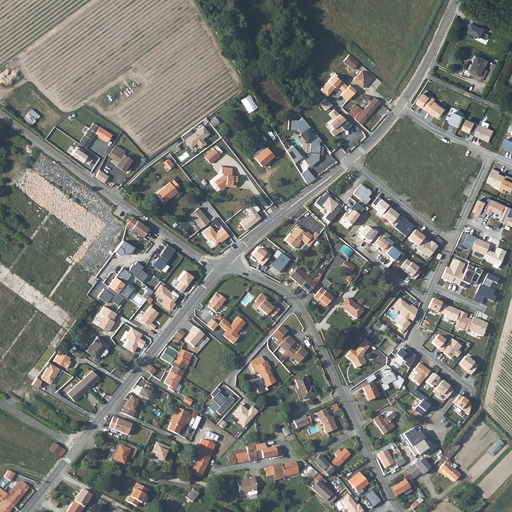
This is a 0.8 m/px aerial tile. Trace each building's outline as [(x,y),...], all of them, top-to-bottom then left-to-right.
[(486,21),(477,17),(473,26),(474,27),(469,37),(476,39),(477,35),(488,40),(490,35),(485,32),(486,29),(483,28),(486,21)] [(352,70),(358,63),(349,55),(343,61),(352,70)] [(475,63),(477,64),(472,74),(481,79),(485,72),(489,64),(478,58),(475,63)] [(336,69),(329,77),(340,86),(347,78),(336,69)] [(370,78),(362,71),(354,80),(363,87),(370,78)] [(487,73),(485,72),(481,79),(472,74),(470,77),(482,83),(487,73)] [(15,75),(4,85),(6,87),(18,77),(15,75)] [(424,108),(428,111),(435,101),(436,99),(432,96),(431,98),(425,93),(418,104),(422,107),(423,105),(425,107),(424,108)] [(338,99),(336,100),(335,101),(339,106),(343,102),(341,100),(343,98),(341,95),(340,97),(340,96),(338,99)] [(351,110),(348,113),(360,124),(380,101),(375,96),(363,110),(358,107),(354,112),(351,110)] [(327,98),(320,103),(326,110),(333,105),(327,98)] [(436,115),(441,118),(447,110),(435,101),(428,111),(432,114),(433,113),(436,115)] [(331,131),(335,137),(350,125),(336,108),(330,114),(334,119),(329,123),(334,129),(331,131)] [(24,119),(32,125),(40,115),(32,109),(24,119)] [(449,116),(447,120),(451,122),(450,124),(453,125),(453,124),(454,125),(454,126),(459,128),(465,116),(456,112),(453,118),(449,116)] [(289,119),(287,128),(298,130),(301,134),(300,135),(307,144),(308,143),(309,145),(306,153),(317,158),(321,148),(320,147),(319,142),(321,141),(317,135),(314,137),(308,129),(310,127),(303,118),(299,121),(289,119)] [(471,134),(476,136),(480,125),(469,120),(464,129),(472,133),(471,134)] [(92,122),(85,134),(92,139),(95,134),(99,135),(99,137),(107,142),(111,134),(92,122)] [(189,129),(180,136),(183,140),(184,139),(188,145),(191,142),(193,144),(196,142),(199,147),(205,143),(201,138),(208,133),(202,125),(192,133),(189,129)] [(484,138),(484,139),(490,142),(495,131),(481,125),(480,125),(476,136),(480,138),(481,137),(484,138)] [(92,139),(85,134),(78,145),(81,147),(83,145),(87,147),(92,139)] [(123,151),(114,146),(108,156),(118,162),(116,166),(125,171),(132,160),(123,154),(122,156),(120,155),(123,151)] [(205,156),(211,163),(220,156),(214,149),(205,156)] [(254,159),(262,168),(274,158),(267,149),(254,159)] [(79,150),(72,159),(87,170),(94,161),(79,150)] [(297,153),(291,158),(294,162),(301,157),(297,153)] [(166,164),(169,168),(173,165),(167,159),(164,161),(166,164)] [(216,193),(219,191),(227,185),(237,185),(237,175),(231,176),(230,168),(220,169),(220,177),(209,185),(216,193)] [(314,178),(307,168),(300,172),(307,184),(314,178)] [(108,176),(99,169),(96,176),(104,182),(108,176)] [(494,169),(488,183),(502,189),(507,177),(503,176),(503,177),(500,175),(501,172),(494,169)] [(501,191),(506,194),(508,190),(511,191),(511,177),(508,176),(507,177),(502,189),(501,191)] [(180,187),(174,179),(170,183),(169,182),(156,193),(164,202),(177,191),(176,190),(180,187)] [(360,185),(353,194),(366,205),(370,200),(368,198),(371,194),(369,193),(370,192),(367,189),(366,190),(360,185)] [(320,197),(315,203),(321,209),(323,207),(329,212),(324,218),(329,223),(340,210),(335,206),(336,205),(329,199),(330,197),(325,193),(321,198),(320,197)] [(377,198),(372,204),(375,207),(374,209),(381,215),(388,207),(383,203),(384,203),(377,198)] [(488,214),(493,201),(489,199),(487,203),(480,200),(475,212),(482,215),(481,216),(485,218),(488,214)] [(488,214),(491,215),(493,211),(503,216),(504,214),(507,207),(494,200),(493,201),(488,214)] [(350,226),(364,209),(356,203),(350,210),(352,211),(349,216),(346,214),(342,219),(350,226)] [(198,207),(189,214),(200,228),(209,220),(198,207)] [(399,215),(390,208),(383,217),(392,224),(393,222),(396,224),(401,218),(398,216),(399,215)] [(133,217),(129,223),(127,225),(132,229),(138,221),(133,217)] [(396,224),(394,228),(405,237),(414,227),(402,218),(401,218),(396,224)] [(149,230),(149,229),(138,221),(132,229),(143,237),(149,230)] [(210,225),(202,231),(208,239),(209,237),(214,244),(220,239),(222,240),(228,235),(222,227),(216,232),(210,225)] [(137,245),(143,237),(132,229),(126,237),(137,245)] [(307,245),(313,237),(308,234),(306,235),(298,229),(291,237),(290,237),(285,242),(295,249),(302,241),(307,245)] [(149,230),(143,237),(150,242),(155,235),(149,230)] [(415,231),(408,239),(417,247),(424,238),(425,237),(419,232),(418,233),(415,231)] [(459,248),(461,249),(463,245),(472,249),(476,239),(469,236),(469,237),(467,236),(467,235),(462,233),(454,250),(457,252),(459,248)] [(380,253),(384,256),(394,244),(386,238),(383,241),(379,238),(373,245),(378,249),(379,248),(382,250),(380,253)] [(426,255),(429,257),(438,247),(431,241),(429,244),(427,242),(427,241),(424,238),(417,247),(416,248),(423,254),(426,255)] [(472,249),(471,250),(485,256),(487,251),(490,245),(476,239),(472,249)] [(154,254),(148,262),(165,273),(170,266),(166,263),(176,249),(164,241),(155,254),(154,254)] [(353,252),(344,247),(341,252),(350,257),(353,252)] [(388,257),(393,261),(399,254),(391,248),(384,256),(387,258),(388,257)] [(483,259),(499,266),(505,252),(497,248),(494,256),(490,254),(491,253),(487,251),(485,256),(483,259)] [(257,250),(250,259),(255,263),(256,262),(259,263),(258,264),(262,267),(270,257),(266,253),(265,255),(257,250)] [(278,251),(273,257),(277,260),(272,265),(273,266),(273,267),(280,273),(290,261),(278,251)] [(124,264),(133,271),(138,265),(129,258),(124,264)] [(411,277),(415,280),(420,273),(417,270),(418,269),(406,260),(400,268),(405,271),(404,272),(409,276),(410,275),(411,276),(411,277)] [(349,274),(353,269),(343,261),(339,266),(349,274)] [(446,268),(442,278),(452,283),(454,278),(455,275),(457,275),(456,279),(454,283),(459,286),(463,275),(460,274),(464,265),(460,263),(459,266),(453,263),(450,269),(446,268)] [(124,283),(127,279),(133,271),(124,264),(108,285),(120,294),(127,286),(124,283)] [(308,293),(320,277),(325,268),(322,266),(319,270),(321,270),(315,277),(316,278),(313,282),(297,268),(290,277),(308,293)] [(470,281),(476,284),(481,272),(476,269),(474,273),(471,272),(473,268),(468,266),(463,275),(459,286),(463,288),(465,284),(469,285),(470,281)] [(185,270),(180,279),(182,280),(177,288),(184,293),(194,275),(185,270)] [(480,285),(476,294),(480,296),(482,293),(485,294),(483,298),(494,302),(496,297),(492,296),(494,291),(489,289),(492,282),(497,284),(499,280),(487,274),(482,286),(480,285)] [(176,287),(181,281),(178,278),(173,284),(176,287)] [(172,292),(162,285),(155,293),(165,301),(164,301),(167,304),(165,306),(168,310),(172,309),(176,304),(174,302),(177,298),(171,293),(172,292)] [(325,290),(321,287),(313,297),(317,300),(318,300),(325,306),(332,298),(325,292),(325,290)] [(218,293),(216,292),(211,298),(213,299),(207,305),(214,312),(225,299),(218,293)] [(266,298),(261,294),(255,301),(256,302),(260,306),(258,308),(262,311),(267,315),(269,312),(274,317),(280,310),(275,306),(273,308),(265,301),(266,298)] [(340,307),(355,319),(362,311),(346,299),(340,307)] [(398,330),(402,334),(410,324),(407,321),(409,319),(412,321),(417,311),(411,306),(410,308),(406,305),(405,306),(402,304),(403,303),(399,299),(393,307),(402,314),(401,317),(402,318),(397,325),(400,327),(398,330)] [(432,299),(428,308),(437,313),(438,310),(442,312),(445,306),(446,305),(441,303),(441,304),(438,303),(438,302),(432,299)] [(260,306),(256,302),(253,305),(261,312),(262,311),(258,308),(260,306)] [(154,329),(157,326),(152,323),(160,312),(151,306),(141,320),(154,329)] [(446,316),(445,318),(455,322),(455,321),(460,312),(450,307),(449,308),(445,306),(442,312),(442,314),(446,316)] [(137,316),(141,319),(146,313),(143,311),(137,316)] [(457,322),(455,327),(461,330),(463,329),(464,329),(467,331),(468,329),(472,321),(466,318),(467,315),(460,312),(455,321),(457,322)] [(223,318),(218,324),(226,331),(227,332),(224,336),(233,343),(237,338),(234,336),(236,333),(245,323),(237,317),(230,326),(228,324),(229,323),(223,318)] [(472,331),(472,332),(483,337),(486,329),(485,329),(487,324),(473,318),(472,321),(468,329),(472,331)] [(217,325),(211,319),(206,325),(213,330),(217,325)] [(55,337),(62,340),(68,329),(61,326),(55,337)] [(287,333),(280,326),(272,336),(277,341),(276,343),(286,352),(284,355),(291,361),(293,359),(299,364),(307,354),(301,349),(295,355),(289,350),(295,343),(288,337),(285,341),(282,339),(287,333)] [(181,361),(183,357),(188,362),(194,349),(190,347),(195,337),(184,333),(178,328),(171,337),(176,342),(179,339),(183,342),(180,348),(181,348),(179,352),(176,351),(176,350),(169,346),(168,348),(166,347),(161,358),(171,363),(173,361),(175,362),(177,359),(181,361)] [(367,337),(373,331),(369,328),(364,334),(367,337)] [(99,354),(101,355),(103,355),(106,352),(105,350),(104,349),(108,345),(99,336),(85,349),(95,358),(98,355),(99,354)] [(438,336),(432,343),(438,349),(438,350),(441,352),(442,352),(446,347),(443,344),(445,341),(438,336)] [(195,349),(199,339),(195,337),(190,347),(194,349),(195,349)] [(355,352),(352,349),(346,357),(352,362),(354,361),(357,369),(366,365),(363,358),(365,355),(364,354),(371,344),(366,339),(355,352)] [(446,347),(442,352),(445,355),(446,354),(447,356),(451,360),(454,356),(457,358),(460,354),(457,351),(461,347),(452,340),(446,347)] [(84,352),(77,348),(73,354),(80,358),(84,352)] [(404,364),(410,369),(416,356),(405,348),(402,351),(399,349),(396,353),(393,351),(391,353),(394,356),(395,355),(405,363),(404,364)] [(267,387),(275,382),(269,370),(267,366),(269,365),(267,361),(264,362),(260,355),(253,359),(257,366),(256,366),(258,370),(262,378),(265,384),(267,387)] [(181,377),(188,362),(183,357),(181,361),(177,359),(175,362),(173,361),(171,363),(173,366),(170,371),(181,377)] [(465,357),(459,365),(462,367),(465,369),(464,370),(471,375),(478,367),(465,357)] [(257,366),(253,359),(249,360),(255,371),(258,370),(256,366),(257,366)] [(60,369),(48,362),(45,366),(47,367),(41,379),(51,384),(60,369)] [(156,370),(150,364),(146,369),(151,373),(152,371),(154,372),(156,370)] [(419,386),(430,372),(419,364),(414,371),(417,374),(412,380),(419,386)] [(92,370),(80,381),(88,389),(100,379),(92,370)] [(181,377),(170,371),(164,383),(169,386),(168,389),(174,392),(181,377)] [(438,387),(442,382),(433,374),(426,383),(432,388),(435,385),(438,387)] [(32,384),(38,388),(42,382),(42,380),(37,377),(32,384)] [(299,389),(303,399),(314,395),(312,390),(310,391),(304,377),(296,381),(299,389)] [(265,384),(262,378),(256,381),(254,385),(260,394),(265,392),(262,385),(265,384)] [(74,401),(88,389),(80,381),(67,393),(74,401)] [(440,398),(442,395),(447,399),(454,391),(447,386),(444,384),(445,384),(442,382),(438,387),(433,393),(440,398)] [(127,400),(122,412),(132,417),(139,400),(144,402),(152,387),(145,383),(143,387),(140,386),(137,393),(136,393),(134,397),(130,395),(128,401),(127,400)] [(368,402),(378,398),(374,387),(373,385),(372,385),(362,389),(368,402)] [(207,402),(222,415),(236,400),(231,396),(227,400),(220,393),(221,391),(219,389),(207,402)] [(193,399),(185,395),(182,400),(190,405),(193,399)] [(414,411),(421,417),(425,412),(424,411),(428,406),(429,407),(431,408),(433,405),(421,395),(417,399),(421,402),(414,411)] [(453,404),(468,416),(471,405),(459,396),(453,404)] [(240,420),(238,422),(245,428),(262,409),(255,403),(248,411),(242,404),(233,414),(240,420)] [(182,426),(189,413),(179,408),(176,413),(177,414),(168,430),(177,434),(182,426)] [(326,409),(316,413),(320,421),(320,420),(322,424),(323,424),(325,428),(324,428),(326,434),(337,429),(333,421),(330,416),(329,416),(326,409)] [(192,415),(189,413),(182,426),(185,428),(192,415)] [(379,416),(374,420),(384,434),(389,431),(395,426),(392,421),(396,416),(393,413),(382,420),(379,416)] [(296,429),(308,424),(305,415),(293,420),(296,429)] [(132,424),(118,418),(113,429),(127,435),(132,424)] [(411,447),(423,439),(418,431),(415,433),(412,428),(402,435),(411,447)] [(220,433),(209,429),(199,450),(209,455),(220,433)] [(411,447),(410,448),(415,457),(418,454),(419,455),(431,447),(425,438),(423,439),(411,447)] [(495,456),(505,445),(500,439),(489,450),(495,456)] [(153,457),(159,459),(159,458),(161,458),(163,458),(165,455),(166,455),(170,448),(156,441),(152,450),(155,452),(153,457)] [(49,450),(61,458),(66,451),(54,442),(49,450)] [(275,455),(276,457),(282,456),(279,443),(266,447),(265,444),(266,444),(266,442),(246,446),(247,451),(234,454),(236,463),(275,455)] [(123,463),(128,450),(120,446),(114,459),(123,463)] [(327,476),(329,477),(331,475),(330,474),(349,454),(344,448),(340,452),(337,449),(333,453),(335,456),(331,460),(328,458),(325,455),(327,453),(325,452),(323,453),(323,454),(320,456),(328,463),(321,470),(327,476)] [(399,450),(396,451),(394,453),(396,457),(381,466),(384,475),(399,466),(411,459),(406,451),(401,454),(399,450)] [(209,457),(199,452),(190,473),(200,477),(209,457)] [(448,460),(442,453),(438,456),(445,463),(440,467),(451,477),(455,482),(461,475),(451,466),(453,464),(448,460)] [(234,454),(227,456),(229,464),(236,463),(234,454)] [(309,465),(314,470),(318,473),(321,470),(328,463),(320,456),(319,455),(309,465)] [(410,468),(417,477),(422,472),(423,474),(431,467),(423,458),(410,468)] [(297,472),(295,460),(264,467),(266,476),(268,475),(268,477),(270,476),(270,478),(273,477),(274,480),(284,478),(283,476),(287,475),(297,472)] [(410,468),(406,472),(412,481),(417,477),(410,468)] [(8,470),(4,477),(10,481),(15,474),(8,470)] [(324,480),(327,476),(321,470),(318,473),(309,482),(313,485),(310,488),(323,501),(331,494),(322,486),(326,482),(324,480)] [(363,487),(367,484),(358,472),(348,480),(360,494),(364,490),(363,487)] [(402,475),(405,480),(410,487),(412,485),(410,483),(412,481),(406,472),(402,475)] [(178,475),(177,482),(188,484),(189,478),(178,475)] [(252,496),(258,494),(259,493),(255,476),(250,477),(251,480),(239,483),(241,494),(250,492),(250,495),(252,496)] [(410,488),(410,487),(405,480),(391,487),(396,495),(404,491),(410,488)] [(22,484),(13,495),(11,493),(9,491),(8,493),(4,498),(14,506),(27,491),(29,487),(24,482),(22,484)] [(11,493),(13,495),(22,484),(20,482),(11,493)] [(129,496),(128,496),(126,501),(136,506),(139,501),(140,502),(144,494),(145,494),(148,489),(135,482),(133,488),(129,496)] [(82,489),(74,500),(83,506),(91,494),(82,489)] [(186,497),(192,502),(198,494),(192,489),(186,497)] [(364,496),(372,507),(381,501),(373,490),(364,496)] [(323,501),(335,511),(341,511),(345,508),(331,494),(323,501)] [(350,494),(341,500),(351,511),(350,511),(361,511),(363,511),(350,494)] [(0,511),(9,511),(14,506),(4,498),(2,501),(0,502),(0,511)] [(79,511),(83,506),(74,500),(66,511),(79,511)] [(411,505),(414,509),(420,504),(417,500),(411,505)]
